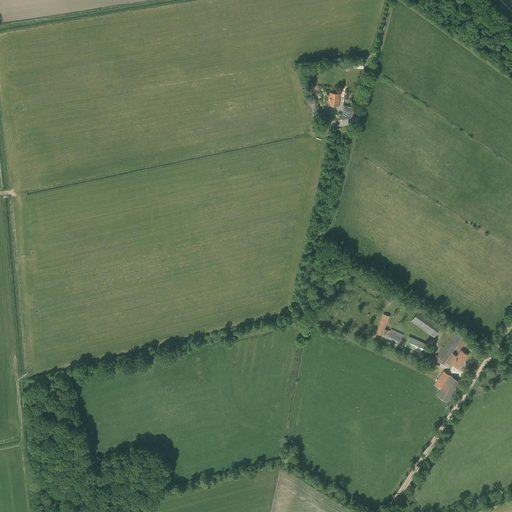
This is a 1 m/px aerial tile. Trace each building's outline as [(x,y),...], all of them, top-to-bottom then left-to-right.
[(339,106),(340,94),(329,92),(327,105),(339,106)] [(319,110),(316,97),(306,101),(310,113),(317,110),(318,113),(321,112),(320,109),(319,110)] [(343,105),(341,119),(350,118),(354,118),(355,107),(343,105)] [(404,304),(410,309),(415,304),(409,299),(404,304)] [(409,324),(431,340),(443,324),(420,308),(409,324)] [(389,316),(383,314),(376,334),(383,336),(389,316)] [(384,337),(399,344),(403,335),(388,328),(384,337)] [(463,362),(468,354),(461,349),(456,356),(452,353),(463,336),(454,330),(443,347),(435,359),(444,364),(449,358),(453,360),(451,363),(459,369),(464,362),(463,362)] [(428,344),(408,336),(404,345),(423,354),(428,344)] [(434,384),(440,389),(436,395),(447,402),(451,396),(453,397),(454,398),(465,383),(458,378),(457,380),(443,370),(434,384)]
